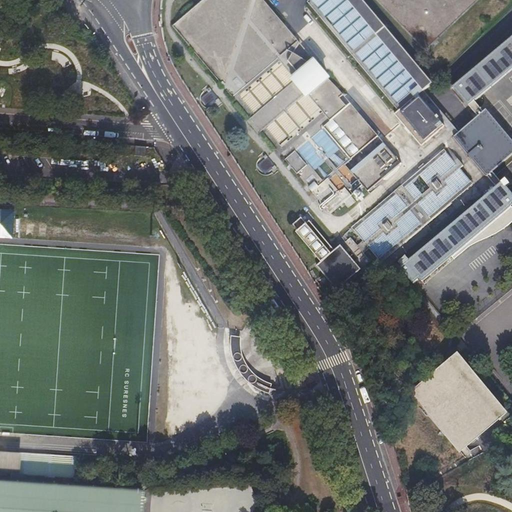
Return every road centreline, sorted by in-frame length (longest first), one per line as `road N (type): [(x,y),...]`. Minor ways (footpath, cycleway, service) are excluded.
road 1 (primary): [(381,511),(322,340),(177,123)]
road 2 (residential): [(0,119),(151,130),(177,123)]
